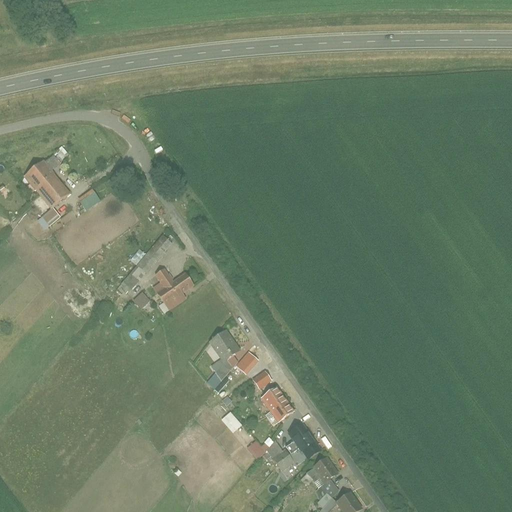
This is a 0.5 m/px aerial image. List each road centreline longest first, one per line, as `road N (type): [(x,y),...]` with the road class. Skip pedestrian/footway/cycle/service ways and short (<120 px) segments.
road 1 (primary): [(0,88),(218,51),(511,40)]
road 2 (residential): [(387,511),(116,127)]
